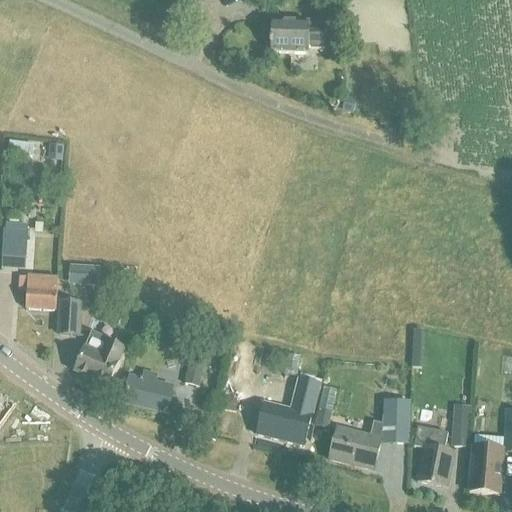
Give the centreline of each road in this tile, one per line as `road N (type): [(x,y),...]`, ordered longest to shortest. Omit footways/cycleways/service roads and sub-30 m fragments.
road 1 (unclassified): [(47,0),(280,106),(403,145)]
road 2 (tertiary): [(309,511),(110,433)]
road 3 (tertiary): [(110,433),(0,354)]
